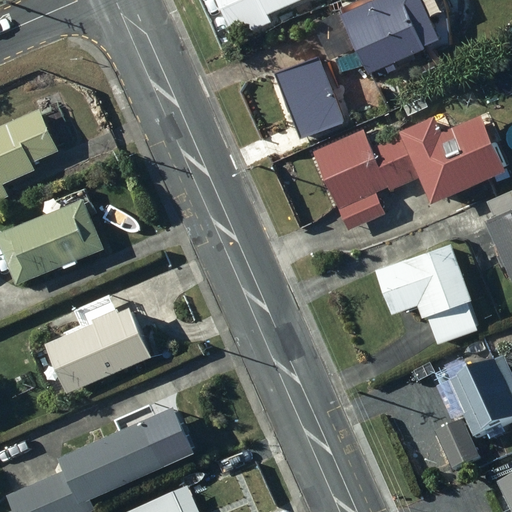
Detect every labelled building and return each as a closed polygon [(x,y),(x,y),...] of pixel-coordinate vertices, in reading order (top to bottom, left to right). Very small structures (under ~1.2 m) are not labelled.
[(265,0),(272,15),(305,0),(265,0)] [(328,0),(315,0),(314,1),(317,9),(330,4),(328,0)] [(380,0),(355,11),(364,30),(333,43),(346,73),(377,60),(381,70),(395,64),(398,71),(406,68),(403,61),(452,40),(435,0),(380,0)] [(329,54),(285,70),(308,137),(352,122),(329,54)] [(42,168),(39,161),(68,149),(48,106),(0,127),(0,201),(16,195),(10,183),(42,168)] [(415,131),(407,135),(425,177),(433,173),(446,202),(511,172),(511,148),(496,113),(456,130),(449,113),(414,129),(415,131)] [(425,177),(407,135),(382,146),(374,127),(321,150),(355,228),(392,211),(383,190),(395,185),(397,189),(425,177)] [(511,192),(494,201),(503,219),(500,220),(511,245),(511,192)] [(93,197),(7,232),(27,282),(113,247),(93,197)] [(486,329),(476,302),(483,299),(463,242),(386,268),(402,313),(427,304),(432,317),(435,316),(445,343),(486,329)] [(104,318),(106,321),(59,342),(81,391),(164,354),(142,306),(131,311),(129,307),(104,318)] [(472,364),(441,378),(462,422),(473,417),(484,440),(511,426),(511,360),(478,376),(472,364)] [(160,417),(104,442),(124,488),(181,463),(160,417)] [(470,423),(443,435),(459,471),(486,459),(470,423)] [(78,465),(15,493),(21,509),(14,511),(91,511),(101,508),(97,500),(124,488),(104,442),(73,455),(78,465)] [(497,500),(503,511),(511,511),(511,484),(508,487),(511,493),(497,500)] [(194,511),(186,494),(144,511),(194,511)]
